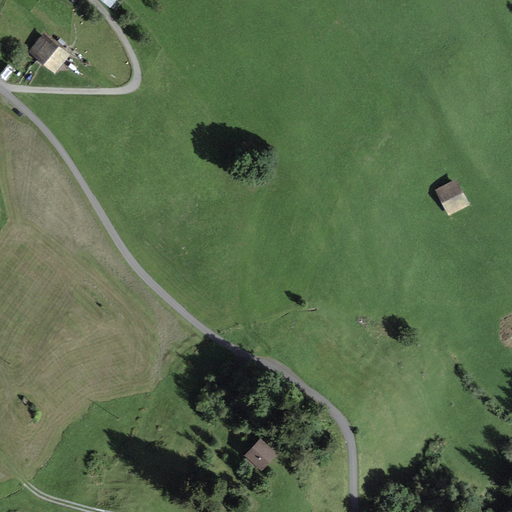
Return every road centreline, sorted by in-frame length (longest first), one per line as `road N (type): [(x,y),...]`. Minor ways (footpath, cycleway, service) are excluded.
road 1 (unclassified): [(355,511),(353,456),(340,414),(309,380),(268,358),(224,350),(161,299),(77,180),(0,93)]
road 2 (unknown): [(96,0),(131,55),(125,86),(2,95)]
